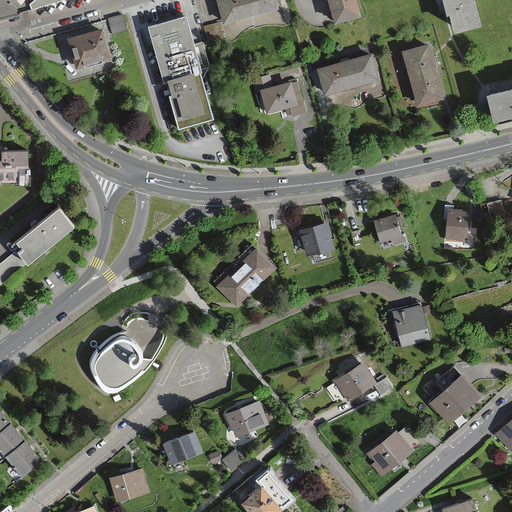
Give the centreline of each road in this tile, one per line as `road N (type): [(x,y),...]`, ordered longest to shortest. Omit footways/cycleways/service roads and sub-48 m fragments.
road 1 (primary): [(511,144),(391,173),(220,194)]
road 2 (residential): [(27,511),(197,368)]
road 3 (residential): [(385,511),(511,400)]
road 4 (residential): [(111,276),(220,194)]
road 5 (residential): [(301,423),(197,511)]
road 6 (residential): [(0,35),(128,0)]
